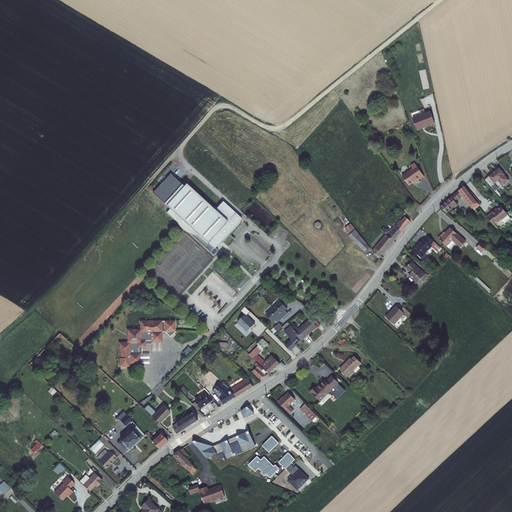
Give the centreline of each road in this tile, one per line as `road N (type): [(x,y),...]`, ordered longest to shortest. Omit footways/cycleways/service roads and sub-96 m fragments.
road 1 (track): [(0,339),(208,114),(226,108),(284,128),(441,0)]
road 2 (tertiary): [(256,392),(330,334),(452,186),(511,143)]
road 3 (tertiary): [(101,511),(169,447),(256,392)]
